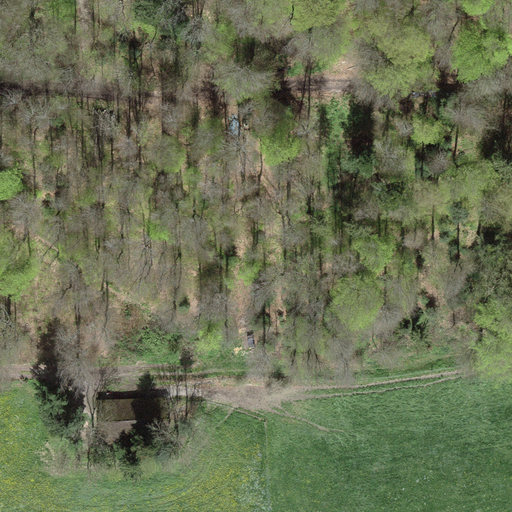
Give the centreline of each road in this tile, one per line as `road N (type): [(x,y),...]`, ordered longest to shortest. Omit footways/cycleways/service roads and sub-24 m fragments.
road 1 (track): [(511,356),(399,382),(196,389),(0,383)]
road 2 (track): [(511,72),(152,103),(0,90)]
